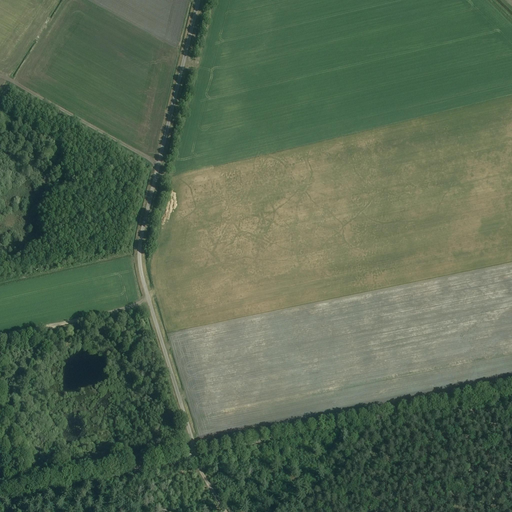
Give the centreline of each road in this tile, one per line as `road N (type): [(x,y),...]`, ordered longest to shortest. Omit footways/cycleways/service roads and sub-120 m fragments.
road 1 (unclassified): [(0,497),(182,460),(193,450),(139,254),(198,0)]
road 2 (track): [(225,511),(191,454),(511,390)]
road 3 (track): [(158,163),(0,76)]
